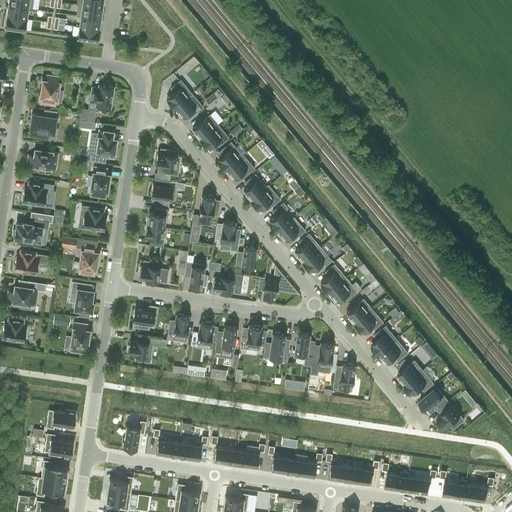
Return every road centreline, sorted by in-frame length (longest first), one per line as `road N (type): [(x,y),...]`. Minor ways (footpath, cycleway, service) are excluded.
road 1 (residential): [(317,300),(176,132),(136,116)]
road 2 (residential): [(110,290),(282,313),(317,300)]
road 3 (residential): [(0,235),(27,54)]
road 4 (tertiary): [(136,116),(110,290)]
road 5 (tertiary): [(110,290),(85,455)]
road 6 (residential): [(421,425),(317,300)]
road 7 (residential): [(331,487),(467,511)]
road 8 (residential): [(85,455),(212,472)]
